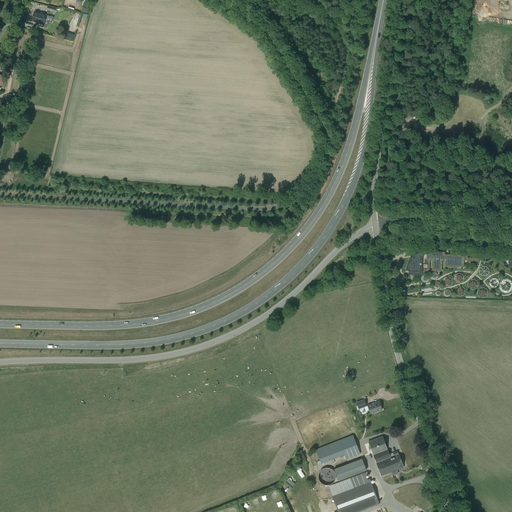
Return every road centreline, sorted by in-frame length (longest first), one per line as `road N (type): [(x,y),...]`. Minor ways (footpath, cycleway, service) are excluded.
road 1 (primary): [(0,343),(154,342),(216,325),(272,291),(313,251),(345,201),(363,146),(374,44)]
road 2 (unclassified): [(0,194),(269,208),(301,192),(323,152),(321,125),(267,33),(220,0)]
road 3 (primary): [(374,44),(331,189),(302,234),(253,279),(207,305),(148,322),(0,324)]
road 4 (unclassified): [(0,362),(144,358),(205,345),(275,308),(374,224)]
road 5 (unclassified): [(436,472),(392,336),(374,224)]
road 6 (unclassified): [(374,224),(401,0)]
road 7 (unclassified): [(0,139),(25,0)]
road 8 (unclassified): [(511,224),(424,217),(374,224)]
